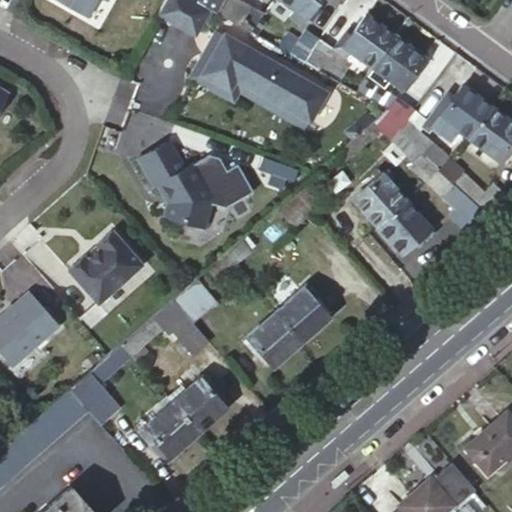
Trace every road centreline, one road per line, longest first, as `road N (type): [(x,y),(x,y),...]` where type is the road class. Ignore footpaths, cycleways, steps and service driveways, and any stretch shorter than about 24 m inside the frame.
road 1 (secondary): [(511,256),(218,511)]
road 2 (secondary): [(263,511),(511,296)]
road 3 (residential): [(0,41),(54,77),(69,109),(60,169),(0,222)]
